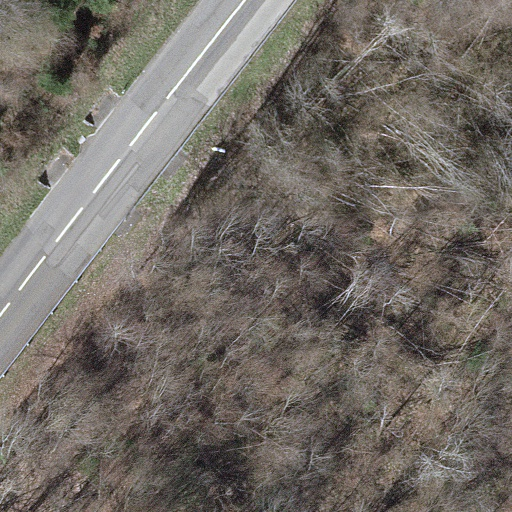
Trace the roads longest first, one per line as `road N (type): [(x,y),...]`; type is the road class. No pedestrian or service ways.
road 1 (primary): [(244,0),(0,315)]
road 2 (track): [(511,399),(464,511)]
